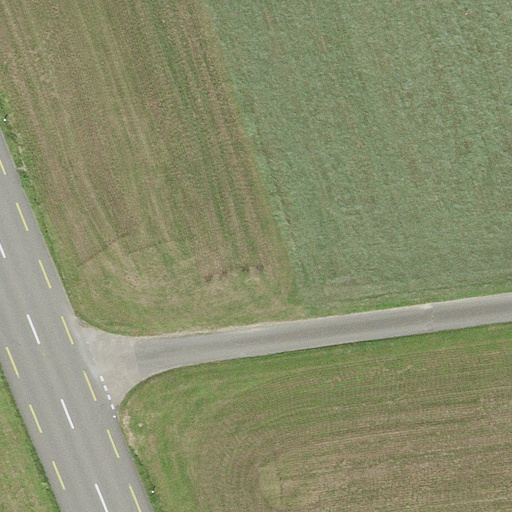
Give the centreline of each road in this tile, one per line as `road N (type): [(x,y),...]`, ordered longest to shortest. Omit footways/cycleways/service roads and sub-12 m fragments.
road 1 (track): [(511,308),(50,376)]
road 2 (tertiary): [(105,511),(0,246)]
